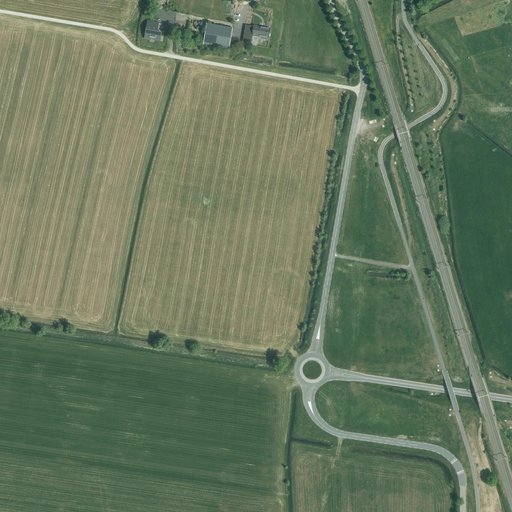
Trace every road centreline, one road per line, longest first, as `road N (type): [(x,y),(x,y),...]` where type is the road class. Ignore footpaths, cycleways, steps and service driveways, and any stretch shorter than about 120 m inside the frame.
road 1 (unclassified): [(320,325),(363,80),(329,0)]
road 2 (tertiary): [(462,511),(462,476),(444,452),(337,433),(313,414)]
road 3 (track): [(170,56),(137,49),(114,30),(0,11)]
road 4 (unclassified): [(511,99),(483,87),(404,5)]
road 5 (tertiary): [(369,378),(511,398)]
